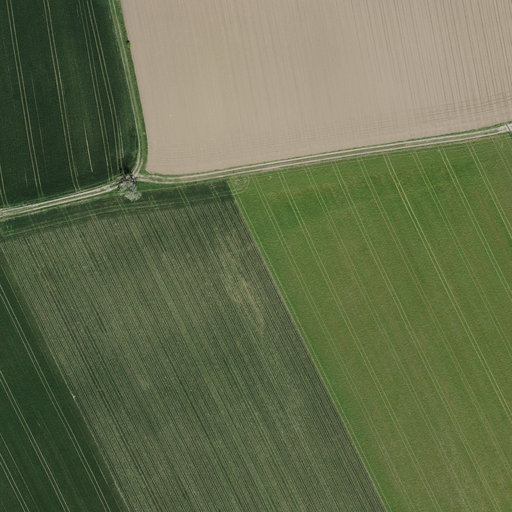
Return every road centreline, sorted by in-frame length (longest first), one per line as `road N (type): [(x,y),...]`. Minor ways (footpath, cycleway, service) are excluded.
road 1 (track): [(0,214),(131,177),(178,181),(511,126)]
road 2 (track): [(110,0),(139,138),(131,177)]
